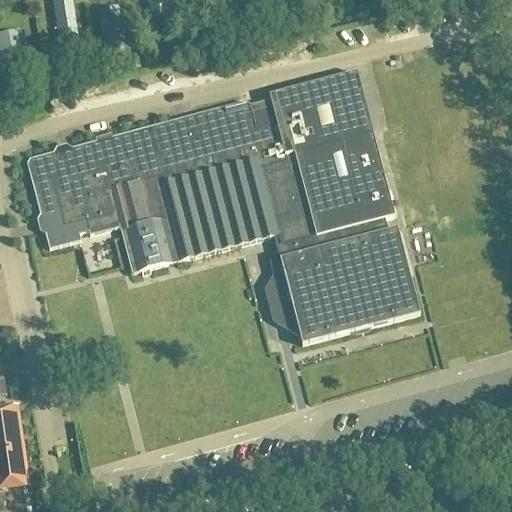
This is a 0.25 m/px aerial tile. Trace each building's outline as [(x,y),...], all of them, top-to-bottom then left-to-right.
[(70,0),(60,0),(54,1),(56,13),(55,13),(61,51),(79,48),(73,11),(72,11),(70,0)] [(147,0),(151,20),(169,17),(166,0),(147,0)] [(234,5),(224,7),(226,17),(236,15),(234,5)] [(101,11),(104,25),(101,25),(107,55),(126,52),(121,26),(119,27),(116,9),(101,11)] [(20,33),(0,36),(0,69),(1,77),(30,72),(25,46),(23,46),(20,33)] [(465,70),(460,51),(404,66),(409,86),(423,83),(423,81),(427,80),(427,82),(439,78),(439,77),(465,70)] [(138,59),(127,61),(130,73),(140,70),(138,59)] [(394,69),(382,72),(385,83),(397,80),(394,69)] [(244,104),(215,112),(30,161),(27,168),(49,252),(81,244),(79,237),(89,234),(90,239),(120,231),(132,278),(274,240),(279,258),(272,264),(275,278),(268,290),(281,298),(285,311),(277,325),(300,338),(303,348),(420,317),(397,231),(388,233),(384,221),(395,219),(357,75),(269,98),(270,102),(249,108),(244,104)] [(46,81),(35,83),(37,94),(48,92),(46,81)] [(450,118),(476,110),(471,92),(415,107),(420,127),(434,123),(433,122),(437,121),(438,122),(450,119),(450,118)] [(405,109),(393,112),(396,124),(408,121),(405,109)] [(487,153),(482,134),(426,149),(431,169),(445,166),(445,164),(449,163),(449,165),(461,162),(461,160),(487,153)] [(416,152),(404,155),(407,166),(419,163),(416,152)] [(472,203),(499,196),(494,177),(437,192),(442,212),(456,208),(456,207),(460,206),(460,207),(472,204),(472,203)] [(427,194),(415,197),(418,209),(430,206),(427,194)] [(483,245),(510,238),(505,219),(448,234),(454,255),(467,251),(467,249),(471,248),(471,250),(484,247),(483,245)] [(438,237),(427,240),(430,252),(441,249),(438,237)] [(511,262),(459,277),(465,297),(479,294),(478,292),(482,291),(483,292),(495,289),(494,288),(511,283),(511,262)] [(449,279),(438,283),(441,294),(452,291),(449,279)] [(511,308),(471,319),(476,340),(490,336),(489,334),(493,333),(494,335),(506,332),(506,330),(511,328),(511,308)] [(461,322),(449,325),(452,337),(464,334),(461,322)] [(0,490),(31,485),(17,406),(0,409),(0,396),(5,396),(3,381),(0,381),(0,490)]
